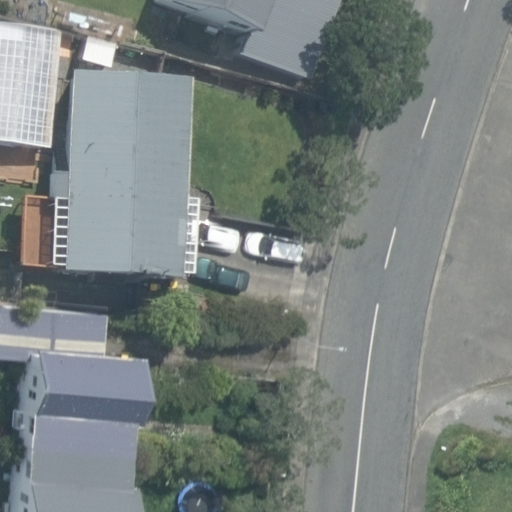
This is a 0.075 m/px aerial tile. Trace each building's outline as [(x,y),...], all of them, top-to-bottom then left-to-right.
[(148,0),(148,1),(240,38),(255,0),(148,0)] [(0,145),(43,149),(53,32),(0,26),(0,145)] [(101,71),(107,48),(76,40),(70,63),(101,71)] [(45,275),(171,286),(178,204),(167,203),(177,86),(62,76),(54,178),(39,177),(37,202),(51,203),(45,275)] [(6,511),(113,511),(116,476),(111,475),(115,416),(121,416),(126,350),(94,347),(97,310),(0,302),(0,354),(18,356),(14,402),(12,402),(6,472),(9,472),(6,511)]
